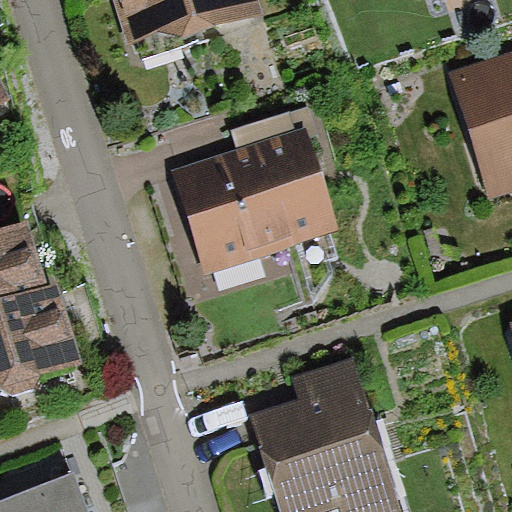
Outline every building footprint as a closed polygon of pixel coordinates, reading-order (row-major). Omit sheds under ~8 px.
[(116,0),(133,49),(253,9),(249,0),(116,0)] [(511,55),(450,75),(490,199),(511,191),(511,55)] [(175,177),(202,266),(329,228),(295,115),(230,135),(238,158),(175,177)] [(28,230),(0,238),(0,313),(48,299),(28,230)] [(60,296),(0,313),(0,389),(80,366),(60,296)] [(252,415),(286,511),(333,511),(339,510),(339,511),(405,511),(353,365),(297,385),(302,398),(252,415)] [(0,511),(85,511),(70,475),(0,503),(0,511)]
